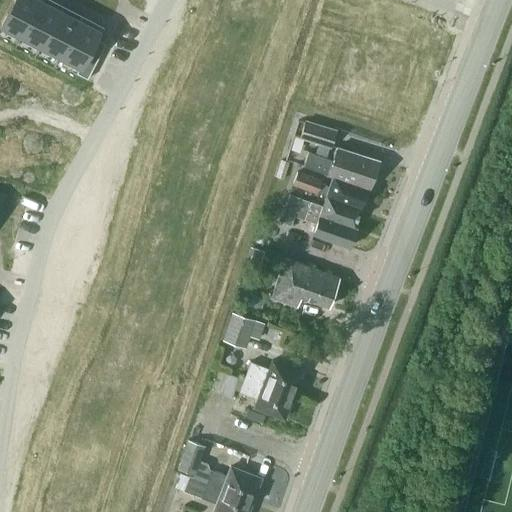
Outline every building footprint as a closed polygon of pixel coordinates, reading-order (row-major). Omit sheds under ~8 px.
[(13,0),(1,24),(21,34),(39,0),(13,0)] [(39,0),(21,34),(41,44),(59,10),(39,0)] [(59,10),(41,44),(60,55),(79,20),(59,10)] [(79,20),(60,55),(80,65),(81,63),(86,55),(90,46),(95,37),(99,31),(79,20)] [(95,37),(90,46),(101,52),(106,43),(95,37)] [(90,46),(86,55),(97,61),(101,52),(90,46)] [(86,55),(81,63),(92,70),(97,61),(86,55)] [(316,56),(313,64),(324,68),(327,60),(316,56)] [(374,56),(364,84),(402,97),(412,70),(374,56)] [(80,65),(76,73),(88,78),(92,70),(81,63),(80,65)] [(313,64),(310,72),(322,75),(324,68),(313,64)] [(364,84),(355,111),(393,124),(402,97),(364,84)] [(300,134),(331,145),(337,128),(307,117),(300,134)] [(333,176),(367,188),(370,189),(380,162),(338,146),(333,158),(309,150),(304,164),(333,176)] [(285,179),(290,162),(281,160),(276,176),(285,179)] [(293,185),(318,194),(318,191),(321,183),(322,180),(298,171),(293,185)] [(367,188),(333,176),(330,186),(321,183),(318,191),(327,195),(360,207),(367,188)] [(323,205),(311,201),(290,193),(287,201),(308,209),(353,226),(360,207),(327,195),(323,205)] [(356,227),(353,226),(308,209),(287,201),(280,220),(291,224),(295,215),(317,223),(312,234),(348,248),(356,227)] [(296,309),(300,298),(328,308),(339,278),(285,259),(270,299),(296,309)] [(265,323),(232,312),(223,339),(246,347),(250,336),(260,339),(265,323)] [(244,377),(292,395),(301,373),(271,361),(268,369),(250,362),(244,377)] [(239,377),(219,369),(211,390),(231,398),(234,389),(239,391),(238,393),(256,400),(253,408),(283,419),(292,395),(244,377),(240,375),(239,377)] [(227,476),(211,470),(208,463),(199,459),(204,445),(189,439),(178,468),(190,472),(189,477),(252,501),(260,478),(230,467),(227,476)] [(247,511),(252,501),(189,477),(183,490),(202,497),(217,503),(213,511),(247,511)]
